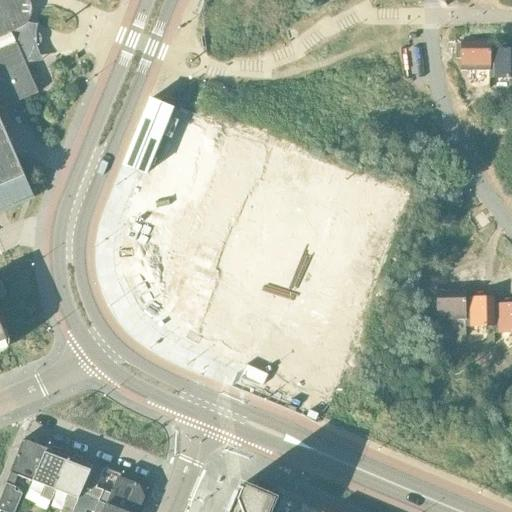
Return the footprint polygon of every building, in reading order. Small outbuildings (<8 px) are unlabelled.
[(0,0),(0,207),(15,201),(16,203),(18,202),(18,200),(31,194),(32,196),(34,195),(0,117),(0,109),(39,93),(18,43),(17,43),(12,32),(21,29),(23,27),(26,26),(27,24),(29,23),(30,21),(31,18),(32,16),(33,14),(33,11),(33,9),(33,6),(32,3),(32,2),(30,0),(0,0)] [(461,70),(490,71),(490,49),(490,48),(490,42),(461,41),(461,50),(456,49),(456,59),(461,59),(461,70)] [(490,49),(490,71),(489,78),(511,77),(511,48),(511,44),(501,44),(501,49),(490,48),(490,49)] [(184,114),(134,246),(224,345),(321,385),(395,197),(184,114)] [(466,320),(465,297),(466,297),(465,290),(437,291),(437,298),(433,298),(433,308),(437,307),(437,320),(466,320)] [(466,320),(466,327),(493,326),(494,326),(494,304),(495,304),(495,296),(486,297),(486,292),(477,292),(477,297),(466,297),(465,297),(466,320)] [(495,304),(494,304),(494,326),(493,326),(494,334),(511,332),(511,298),(505,299),(505,304),(495,304)] [(6,330),(4,332),(0,322),(0,351),(3,350),(7,348),(10,345),(10,340),(9,335),(6,330)] [(31,479),(44,447),(37,444),(36,440),(31,438),(28,440),(24,439),(12,471),(7,483),(0,500),(0,509),(7,511),(15,511),(23,493),(15,490),(16,487),(14,486),(18,474),(31,479)] [(210,497),(229,449),(207,441),(193,476),(199,478),(194,490),(210,497)] [(51,501),(56,489),(54,488),(67,456),(60,453),(59,449),(54,447),(50,449),(44,447),(31,479),(46,485),(41,497),(51,501)] [(54,488),(56,489),(69,494),(64,505),(74,510),(81,494),(93,466),(83,462),(82,458),(76,456),(73,458),(67,456),(54,488)] [(95,463),(93,466),(81,494),(127,511),(137,511),(144,498),(149,497),(152,490),(150,484),(143,482),(139,485),(131,482),(131,477),(124,474),(120,477),(113,493),(105,489),(103,491),(96,488),(104,471),(106,467),(95,463)] [(334,511),(260,480),(256,490),(242,484),(229,511),(334,511)] [(127,511),(81,494),(74,510),(73,511),(86,511),(87,509),(96,511),(127,511)]
